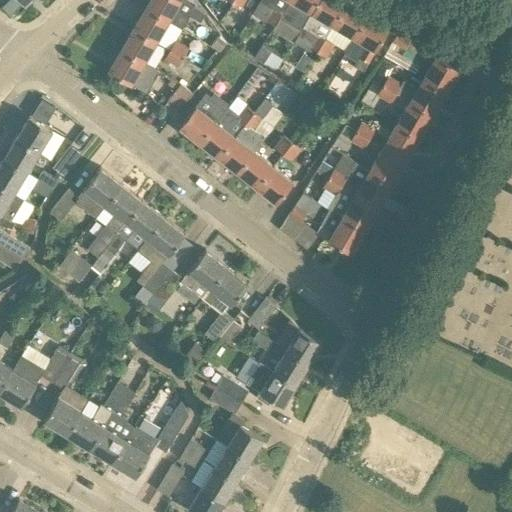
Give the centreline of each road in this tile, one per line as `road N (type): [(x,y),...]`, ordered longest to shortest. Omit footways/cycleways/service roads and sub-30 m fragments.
road 1 (residential): [(373,326),(24,57)]
road 2 (residential): [(373,326),(488,76),(511,3)]
road 3 (residential): [(286,511),(373,326)]
road 4 (residential): [(111,511),(0,446)]
